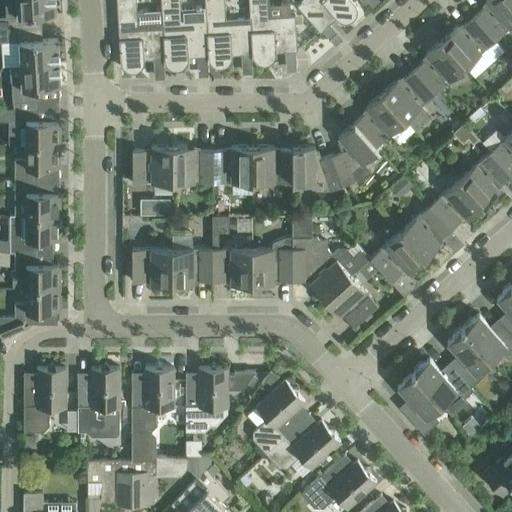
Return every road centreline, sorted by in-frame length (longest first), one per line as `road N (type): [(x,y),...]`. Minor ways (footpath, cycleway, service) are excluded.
road 1 (residential): [(94,103),(301,102),(419,0)]
road 2 (residential): [(343,381),(300,337),(260,327),(95,328)]
road 3 (residential): [(95,328),(94,103)]
road 4 (residential): [(343,381),(511,232)]
road 5 (residential): [(459,511),(343,381)]
road 6 (residential): [(9,511),(12,364),(21,345)]
